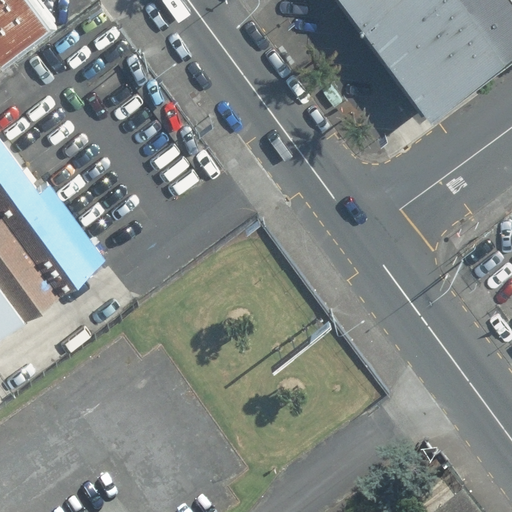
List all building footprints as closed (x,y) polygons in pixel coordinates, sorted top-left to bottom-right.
[(0,0),(0,37),(49,1),(48,0),(0,0)] [(511,0),(344,0),(425,107),(511,42),(511,0)] [(0,213),(56,289),(95,261),(0,133),(0,213)] [(0,285),(21,315),(56,289),(0,213),(0,285)] [(0,285),(0,329),(21,314),(0,285)]
